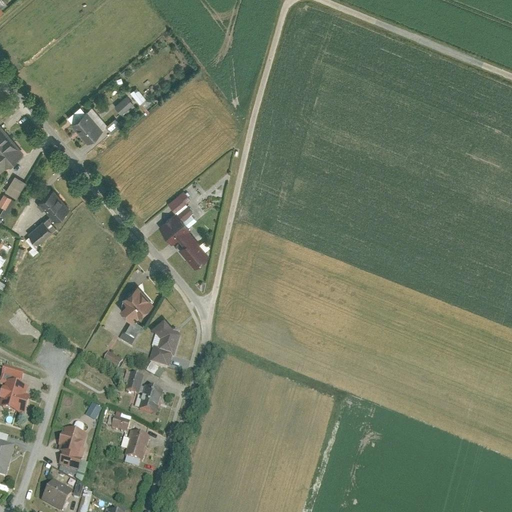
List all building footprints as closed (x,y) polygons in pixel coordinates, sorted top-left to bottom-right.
[(136,87),(131,92),(140,102),(145,97),(136,87)] [(129,94),(118,105),(124,113),(137,102),(129,94)] [(75,123),(91,143),(106,129),(89,110),(75,123)] [(115,117),(107,125),(112,131),(121,124),(115,117)] [(0,168),(0,169),(5,165),(7,166),(22,153),(0,126),(0,168)] [(28,181),(17,175),(8,191),(19,197),(28,181)] [(56,187),(41,200),(58,221),(73,207),(56,187)] [(174,212),(190,199),(184,190),(167,203),(174,212)] [(17,199),(6,193),(1,204),(11,209),(17,199)] [(179,211),(162,225),(176,243),(182,238),(187,244),(182,249),(197,268),(212,256),(192,231),(194,229),(179,211)] [(47,220),(31,233),(40,244),(56,230),(47,220)] [(130,302),(124,307),(135,322),(156,302),(140,284),(126,297),(130,302)] [(163,340),(160,349),(178,354),(184,335),(167,316),(153,328),(163,340)] [(118,368),(123,360),(109,351),(103,359),(118,368)] [(135,375),(131,392),(138,394),(142,377),(135,375)] [(30,386),(9,380),(1,407),(28,414),(33,397),(28,396),(30,386)] [(166,390),(148,386),(142,409),(160,414),(166,390)] [(91,404),(86,417),(96,421),(101,408),(91,404)] [(111,428),(127,433),(131,417),(115,413),(111,428)] [(89,433),(68,428),(62,450),(84,456),(89,433)] [(152,436),(135,431),(129,455),(146,460),(152,436)] [(17,445),(0,439),(0,472),(8,475),(17,445)] [(76,490),(56,479),(46,498),(66,510),(76,490)] [(87,511),(92,493),(84,491),(78,511),(87,511)]
